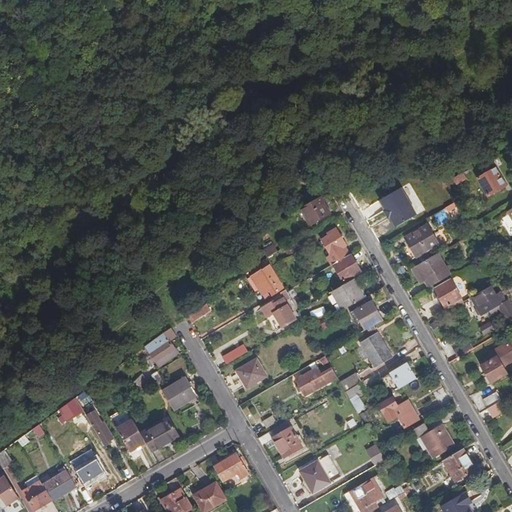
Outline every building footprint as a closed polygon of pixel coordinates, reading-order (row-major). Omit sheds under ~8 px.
[(489,196),(507,185),(496,168),(494,169),(492,166),(483,171),(485,175),(478,178),(489,196)] [(449,172),(441,174),(446,182),(454,179),(453,178),(449,172)] [(464,175),(454,179),(457,184),(466,178),(464,175)] [(331,213),(321,197),(301,210),(311,226),(331,213)] [(410,247),(417,259),(439,245),(428,226),(406,240),(410,247)] [(351,256),(351,255),(337,229),(329,234),(330,236),(322,241),(331,256),(326,259),(331,267),(333,266),(351,256)] [(290,249),(288,246),(284,248),(289,256),(303,248),(300,243),(290,249)] [(275,245),(264,251),(268,258),(278,252),(275,245)] [(411,262),(417,259),(410,247),(404,250),(411,262)] [(419,260),(421,264),(437,255),(434,251),(419,260)] [(425,282),(429,289),(452,276),(439,254),(437,255),(421,264),(416,267),(425,282)] [(361,272),(351,256),(333,266),(343,283),(361,272)] [(271,266),(259,272),(263,279),(256,283),(263,295),(270,291),(273,295),(280,291),(278,287),(281,285),(276,275),(271,266)] [(416,267),(412,270),(421,285),(425,282),(416,267)] [(263,279),(259,272),(252,276),(256,283),(263,279)] [(365,299),(353,279),(331,292),(343,312),(365,299)] [(464,303),(451,281),(435,290),(445,306),(432,313),(435,320),(464,303)] [(511,306),(509,301),(506,302),(501,293),(495,296),(491,290),(490,288),(471,299),(482,318),(490,313),(492,317),(501,311),(508,323),(511,320),(511,306)] [(286,295),(265,308),(270,317),(276,313),(284,327),(297,319),(292,310),(294,309),(289,300),(292,298),(287,290),(284,292),(286,295)] [(383,320),(372,300),(350,313),(362,333),(367,330),(376,325),(383,320)] [(212,311),(209,305),(189,316),(192,322),(212,311)] [(484,337),(495,330),(490,322),(480,328),(484,337)] [(376,325),(367,330),(370,334),(378,329),(376,325)] [(177,337),(173,331),(154,345),(157,350),(152,354),(157,363),(176,353),(170,342),(177,337)] [(391,358),(377,334),(361,344),(375,367),(391,358)] [(456,350),(460,357),(474,349),(470,342),(456,350)] [(491,383),(508,374),(504,368),(511,363),(511,348),(509,343),(490,354),(493,360),(482,366),(491,383)] [(157,350),(154,345),(146,350),(150,355),(152,354),(157,350)] [(240,358),(249,353),(245,346),(236,351),(240,358)] [(229,365),(240,358),(236,351),(225,357),(229,365)] [(178,356),(176,353),(157,363),(159,366),(178,356)] [(329,362),(326,356),(321,359),(325,365),(329,362)] [(269,377),(259,359),(238,371),(248,389),(269,377)] [(399,389),(415,380),(406,364),(390,373),(399,389)] [(328,384),(338,378),(333,368),(323,374),(320,368),(298,381),(307,396),(319,389),(318,386),(327,381),(328,384)] [(393,392),(399,389),(390,373),(384,377),(393,392)] [(347,392),(360,383),(355,374),(341,382),(345,388),(347,392)] [(154,377),(148,383),(153,387),(152,389),(155,395),(163,391),(160,388),(165,386),(159,375),(154,377)] [(152,389),(153,387),(148,383),(144,379),(135,388),(145,396),(152,389)] [(187,380),(164,394),(176,413),(199,398),(187,380)] [(365,391),(360,383),(347,392),(351,398),(358,394),(365,391)] [(483,401),(488,410),(503,401),(497,392),(483,401)] [(351,398),(359,412),(366,408),(358,394),(351,398)] [(392,396),(390,394),(378,401),(390,421),(398,415),(405,427),(420,418),(409,399),(399,404),(394,396),(392,396)] [(78,399),(61,411),(67,421),(84,411),(78,399)] [(503,401),(488,410),(493,418),(508,410),(503,401)] [(366,408),(359,412),(363,421),(371,416),(366,408)] [(88,416),(96,430),(105,445),(114,440),(104,425),(96,412),(88,416)] [(267,429),(278,423),(274,417),(263,423),(267,429)] [(148,442),(154,451),(181,435),(171,418),(152,430),(150,428),(143,432),(148,442)] [(143,432),(135,419),(119,428),(133,450),(148,442),(143,432)] [(351,428),(357,424),(353,419),(347,423),(351,428)] [(292,429),(288,422),(273,430),(277,436),(292,429)] [(430,432),(425,423),(417,428),(435,458),(455,447),(442,426),(430,432)] [(44,429),(41,425),(35,430),(37,433),(44,429)] [(277,436),(273,430),(260,438),(264,446),(276,440),(286,458),(304,447),(293,428),(292,429),(277,436)] [(20,440),(25,447),(32,442),(27,435),(20,440)] [(476,470),(463,449),(443,461),(455,482),(476,470)] [(0,462),(5,470),(16,463),(7,450),(0,455),(0,462)] [(224,463),(216,468),(223,481),(238,473),(242,480),(250,475),(236,452),(222,460),(224,463)] [(342,477),(329,455),(302,471),(315,492),(342,477)] [(78,472),(86,467),(83,462),(75,467),(78,472)] [(75,467),(69,471),(81,490),(101,478),(92,463),(86,467),(78,472),(75,467)] [(77,486),(69,471),(45,486),(54,501),(77,486)] [(397,478),(401,485),(406,482),(402,475),(397,478)] [(0,492),(2,496),(8,506),(21,498),(8,476),(0,480),(0,492)] [(183,486),(178,477),(169,482),(174,491),(163,498),(170,511),(177,511),(179,511),(183,511),(193,507),(182,487),(183,486)] [(361,511),(371,511),(377,508),(373,500),(381,495),(373,480),(350,492),(361,511)] [(226,499),(217,482),(195,495),(205,511),(226,499)] [(411,493),(406,482),(401,485),(401,486),(405,492),(407,495),(411,493)] [(45,486),(43,483),(24,494),(35,511),(36,511),(54,501),(45,486)] [(391,500),(405,492),(401,486),(395,489),(394,488),(386,492),(391,500)] [(388,506),(407,495),(405,492),(391,500),(386,503),(388,506)] [(472,503),(466,493),(442,507),(445,511),(471,511),(468,505),(472,503)]
